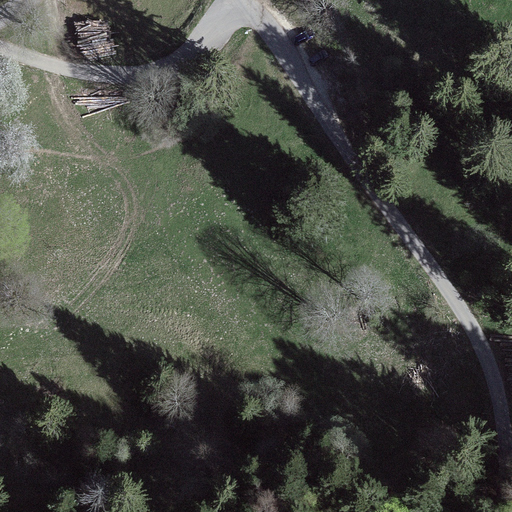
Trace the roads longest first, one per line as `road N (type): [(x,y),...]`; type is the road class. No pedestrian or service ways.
road 1 (unclassified): [(244,2),(480,343),(503,427),(509,511)]
road 2 (unclassified): [(0,45),(66,68),(140,74),(189,55),(244,2)]
